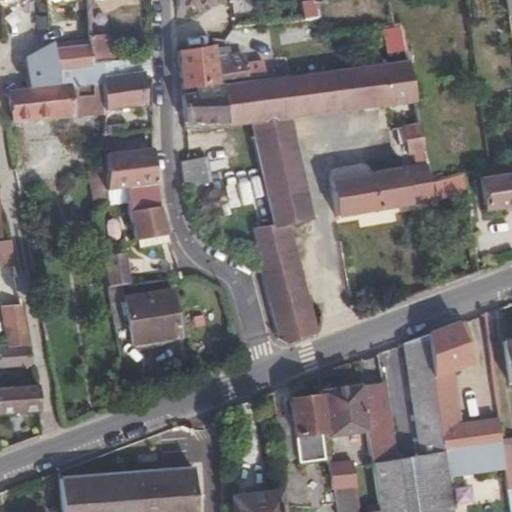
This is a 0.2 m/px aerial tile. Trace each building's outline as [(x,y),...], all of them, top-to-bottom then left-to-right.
[(217,0),(181,0),(181,10),(219,6),(217,0)] [(397,23),(382,26),(388,51),(403,48),(397,23)] [(117,66),(114,38),(93,40),(93,52),(94,68),(105,67),(117,66)] [(220,70),(217,49),(180,53),(184,92),(229,87),(251,84),(249,67),(220,70)] [(59,88),(58,73),(54,74),(50,52),(28,66),(31,92),(59,88)] [(94,68),(93,52),(56,57),(58,73),(94,68)] [(117,66),(105,67),(107,81),(143,78),(141,63),(117,66)] [(111,112),(107,81),(105,67),(94,68),(58,73),(59,88),(31,92),(10,94),(14,123),(111,112)] [(422,105),(414,67),(342,77),(229,93),(233,126),(250,124),(296,118),(422,105)] [(149,107),(148,77),(143,78),(107,81),(111,112),(149,107)] [(233,126),(229,93),(185,98),(187,126),(233,126)] [(316,219),(296,118),(250,124),(257,143),(263,172),(273,224),(274,227),(293,224),(316,219)] [(437,184),(426,127),(397,133),(402,158),(421,154),(423,168),(387,175),(337,183),(343,218),(419,206),(416,189),(437,184)] [(158,175),(157,166),(155,153),(108,159),(108,195),(129,192),(160,188),(158,175)] [(178,158),(180,184),(209,181),(207,155),(178,158)] [(511,208),(511,177),(488,180),(490,211),(511,208)] [(167,226),(160,188),(129,192),(130,209),(135,242),(156,240),(164,260),(177,258),(167,226)] [(321,335),(293,224),(274,227),(273,224),(254,228),(261,269),(281,338),(294,345),(321,335)] [(129,286),(123,256),(102,259),(108,289),(129,286)] [(182,336),(174,293),(127,301),(134,345),(182,336)] [(1,310),(8,350),(30,348),(33,348),(25,308),(1,310)] [(466,430),(458,373),(476,367),(469,347),(474,344),(467,325),(431,338),(449,457),(506,449),(503,425),(466,430)] [(457,511),(453,484),(449,457),(431,338),(410,346),(426,457),(400,461),(377,464),(385,510),(372,511),(457,511)] [(8,350),(0,350),(0,369),(31,368),(30,348),(8,350)] [(383,369),(381,356),(366,362),(367,372),(383,369)] [(398,447),(389,386),(366,390),(375,450),(398,447)] [(0,415),(42,414),(40,389),(0,391),(0,415)] [(375,450),(366,390),(323,395),(324,401),(328,437),(329,442),(370,437),(372,450),(375,450)] [(328,437),(324,401),(294,405),(299,441),(328,437)] [(506,449),(449,457),(453,484),(510,476),(506,449)] [(358,488),(355,468),(332,470),(334,491),(358,488)] [(196,511),(192,470),(60,480),(62,511),(196,511)] [(284,511),(282,497),(236,502),(237,511),(284,511)]
